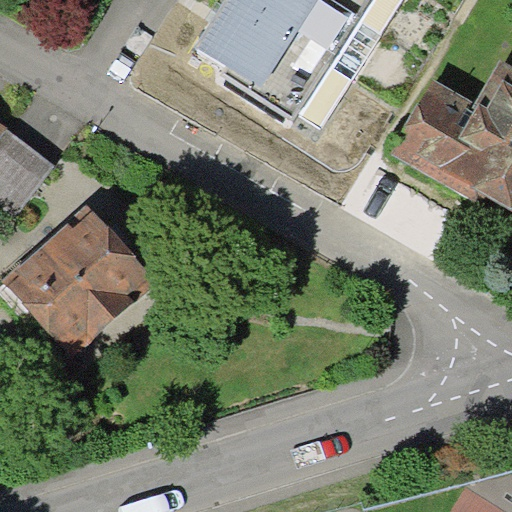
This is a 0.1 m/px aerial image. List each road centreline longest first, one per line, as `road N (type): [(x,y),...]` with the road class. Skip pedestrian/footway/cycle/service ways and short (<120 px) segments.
road 1 (residential): [(511,331),(80,84)]
road 2 (residential): [(83,511),(511,382)]
